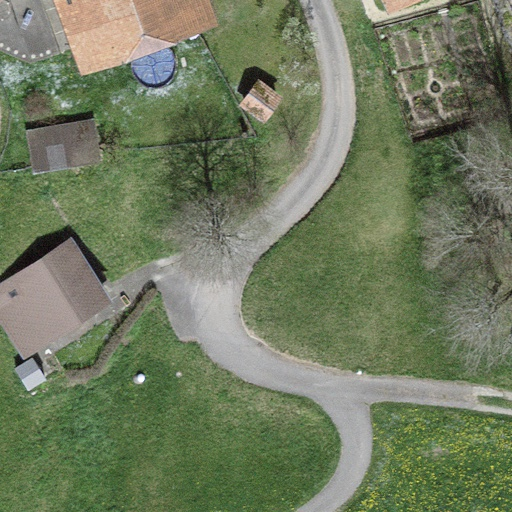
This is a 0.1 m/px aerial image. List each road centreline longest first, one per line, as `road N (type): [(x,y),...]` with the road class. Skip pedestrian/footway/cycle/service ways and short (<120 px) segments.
road 1 (track): [(511,406),(289,381),(242,353),(226,329),(222,271),(327,155),(336,114),(333,71),(312,0)]
road 2 (track): [(357,390),(355,471),(320,511)]
